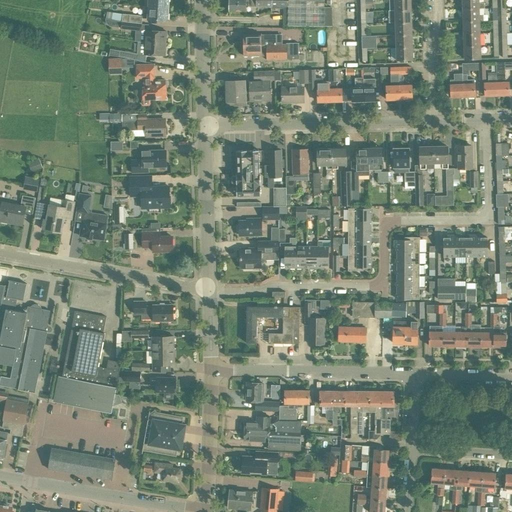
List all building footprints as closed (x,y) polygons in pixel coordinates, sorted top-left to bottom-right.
[(229,0),(229,11),(245,12),(245,4),(255,4),(255,7),(283,7),(282,26),(324,27),(324,0),(229,0)] [(372,0),(360,0),(360,11),(365,11),(365,6),(373,6),(372,0)] [(410,0),(394,0),(395,10),(411,10),(410,0)] [(478,0),(462,0),(463,10),(478,9),(478,8),(483,8),(483,2),(478,2),(478,0)] [(143,6),(143,12),(148,12),(147,19),(167,21),(167,20),(167,7),(148,6),(143,6)] [(478,9),(463,10),(463,22),(479,21),(483,21),(483,15),(479,15),(478,9)] [(411,10),(395,10),(395,23),(411,22),(411,10)] [(123,14),(122,22),(142,24),(143,16),(123,14)] [(111,20),(110,27),(115,28),(121,29),(136,30),(141,31),(141,30),(142,24),(122,22),(115,21),(111,20)] [(479,21),(463,22),(463,34),(479,34),(479,21)] [(411,22),(395,23),(395,35),(411,34),(411,22)] [(146,30),(146,42),(166,43),(166,32),(149,31),(146,30)] [(411,34),(395,35),(396,47),(412,47),(411,34)] [(479,34),(463,34),(464,47),(480,46),(479,34)] [(244,36),(241,38),(241,42),(244,44),(260,44),(265,44),(264,35),(244,35),(244,36)] [(146,42),(145,54),(146,55),(147,55),(165,56),(166,43),(146,42)] [(244,47),(243,48),(243,51),(244,52),(244,55),(267,55),(267,53),(267,44),(265,44),(260,44),(244,44),(244,47)] [(281,44),(267,44),(267,53),(287,53),(286,44),(281,44)] [(299,44),(297,44),(288,44),(288,53),(299,52),(299,44)] [(480,46),(464,47),(464,59),(480,59),(480,46)] [(412,47),(396,47),(396,60),(412,59),(412,47)] [(120,50),(110,48),(109,55),(119,56),(138,60),(139,54),(120,50)] [(121,68),(121,59),(121,58),(109,58),(109,69),(121,68)] [(157,63),(138,64),(139,79),(145,79),(146,87),(144,87),(144,104),(146,104),(146,106),(152,105),(153,104),(153,100),(163,99),(163,100),(167,100),(167,99),(170,99),(170,95),(172,95),(171,83),(170,83),(170,81),(169,81),(169,79),(157,79),(157,75),(159,75),(158,65),(157,65),(157,63)] [(504,70),(504,64),(496,64),(496,72),(504,72),(504,70)] [(466,66),(461,67),(462,84),(474,84),(473,84),(473,79),(467,79),(466,66)] [(411,67),(398,67),(398,75),(398,79),(399,100),(412,99),(411,86),(404,86),(404,74),(411,74),(411,67)] [(457,75),(454,75),(455,81),(457,81),(457,85),(462,84),(461,67),(456,67),(457,75)] [(308,70),(299,71),(300,83),(308,83),(308,70)] [(264,81),(263,71),(253,72),(254,81),(264,81)] [(274,81),(274,71),(263,71),(264,81),(274,81)] [(496,72),(496,73),(496,79),(496,83),(497,95),(509,95),(508,81),(502,82),(502,78),(504,78),(504,72),(496,72)] [(364,101),(363,79),(363,78),(355,79),(355,85),(358,85),(358,88),(351,89),(346,89),(347,101),(352,100),(352,101),(353,101),(354,103),(358,103),(359,101),(364,101)] [(375,79),(363,79),(364,101),(369,101),(370,102),(374,102),(375,101),(376,100),(375,79)] [(393,86),(386,86),(387,100),(399,100),(398,79),(393,79),(393,86)] [(491,83),(484,84),(485,96),(497,95),(496,83),(496,79),(491,79),(491,83)] [(226,81),(225,81),(226,92),(249,91),(249,83),(247,83),(247,80),(245,80),(226,81)] [(270,98),(269,81),(249,82),(249,83),(249,91),(249,94),(250,94),(250,95),(253,95),(253,101),(255,101),(256,102),(263,102),(263,101),(270,101),(270,98)] [(329,82),(317,83),(318,102),(330,102),(329,89),(329,85),(329,82)] [(457,85),(450,85),(451,98),(463,97),(462,84),(457,85)] [(474,84),(462,84),(463,97),(475,97),(474,84)] [(305,87),(281,88),(282,104),(305,104),(305,87)] [(347,101),(346,89),(329,89),(330,102),(342,102),(342,101),(347,101)] [(246,105),(246,101),(253,101),(253,95),(250,95),(250,94),(249,94),(249,91),(226,92),(226,106),(246,105)] [(146,114),(122,115),(122,122),(138,122),(138,130),(146,130),(146,136),(165,135),(165,134),(167,134),(167,128),(165,128),(165,120),(146,120),(146,114)] [(426,147),(420,147),(420,169),(426,169),(426,163),(434,163),(433,147),(432,145),(431,144),(429,144),(427,145),(426,147)] [(357,173),(351,173),(352,189),(358,189),(358,175),(369,175),(369,170),(369,148),(366,148),(366,146),(357,146),(357,148),(356,148),(357,173)] [(448,146),(433,147),(434,163),(442,163),(442,169),(448,168),(448,146)] [(472,146),(458,146),(458,169),(472,168),(472,146)] [(268,188),(274,188),(274,177),(282,177),(281,167),(284,167),(284,160),(281,160),(281,150),(278,150),(278,147),(272,148),(272,150),(269,150),(269,160),(269,165),(265,165),(265,177),(268,177),(268,188)] [(397,149),(394,149),(394,167),(409,167),(408,149),(402,149),(402,147),(397,147),(397,149)] [(382,148),(369,148),(369,170),(375,170),(375,172),(378,172),(378,182),(388,182),(388,172),(381,172),(381,170),(382,170),(382,148)] [(307,149),(292,150),(293,174),(308,173),(307,149)] [(331,149),(317,149),(318,165),(326,165),(326,169),(332,169),(331,149)] [(345,149),(331,149),(332,169),(338,169),(338,165),(346,165),(345,149)] [(142,159),(131,160),(132,173),(149,173),(149,167),(166,166),(166,150),(142,151),(142,159)] [(236,176),(232,176),(233,184),(236,184),(236,187),(233,187),(233,196),(237,195),(237,197),(261,196),(260,173),(259,150),(254,151),(236,151),(237,174),(236,174),(236,176)] [(39,158),(27,163),(31,172),(43,168),(39,158)] [(454,190),(453,179),(453,175),(454,175),(454,169),(446,169),(446,190),(454,190)] [(415,184),(415,177),(415,172),(405,172),(405,184),(415,184)] [(152,175),(129,176),(130,197),(141,197),(141,208),(169,207),(169,186),(152,187),(152,175)] [(296,176),(286,176),(286,194),(290,194),(296,194),(296,176)] [(25,177),(23,189),(37,192),(39,179),(25,177)] [(502,181),(497,181),(497,194),(503,194),(503,183),(508,183),(508,181),(502,181)] [(286,188),(273,188),(273,207),(286,207),(286,194),(286,188)] [(91,195),(79,193),(77,207),(89,209),(91,195)] [(2,202),(0,212),(0,221),(7,222),(8,220),(23,223),(25,213),(32,214),(35,198),(22,195),(20,205),(2,202)] [(44,219),(42,229),(48,230),(48,229),(62,231),(64,218),(72,219),(75,202),(63,200),(62,207),(49,205),(46,220),(44,219)] [(278,207),(263,207),(263,220),(278,219),(278,207)] [(307,220),(307,215),(307,209),(307,207),(296,207),(296,220),(307,220)] [(348,208),(348,220),(371,220),(371,208),(348,208)] [(317,209),(317,215),(317,219),(330,220),(330,209),(317,209)] [(104,240),(108,215),(89,212),(84,211),(80,236),(87,237),(87,238),(92,239),(92,238),(104,240)] [(115,221),(124,221),(123,211),(114,211),(115,221)] [(239,225),(237,226),(237,232),(239,233),(239,235),(261,235),(261,218),(246,219),(246,221),(239,221),(239,225)] [(348,220),(348,232),(371,232),(371,220),(348,220)] [(167,227),(142,227),(143,248),(153,247),(153,252),(172,251),(174,251),(174,234),(161,235),(161,230),(167,230),(167,227)] [(348,232),(348,244),(371,244),(371,232),(348,232)] [(133,233),(124,234),(125,249),(133,249),(133,233)] [(447,238),(444,238),(444,257),(455,256),(455,235),(447,235),(447,238)] [(462,235),(455,235),(455,256),(466,256),(465,238),(462,238),(462,235)] [(469,238),(465,238),(466,256),(476,256),(476,235),(469,235),(469,238)] [(484,235),(476,235),(476,256),(487,256),(487,237),(484,237),(484,235)] [(397,240),(397,252),(420,252),(420,237),(404,237),(404,240),(397,240)] [(280,243),(280,255),(285,255),(285,265),(288,265),(288,268),(296,268),(296,246),(296,238),(290,238),(290,243),(280,243)] [(258,248),(240,249),(240,269),(262,269),(262,264),(266,260),(278,260),(278,240),(257,241),(258,248)] [(317,241),(317,246),(317,268),(324,268),(325,265),(328,265),(328,252),(330,252),(330,241),(317,241)] [(348,244),(348,255),(370,255),(371,244),(348,244)] [(504,244),(499,244),(499,256),(505,256),(511,256),(511,250),(505,250),(504,244)] [(296,246),(296,268),(303,268),(303,265),(307,265),(307,246),(296,246)] [(307,246),(307,265),(310,265),(310,268),(317,268),(317,246),(307,246)] [(397,252),(397,264),(420,264),(420,252),(397,252)] [(348,255),(348,270),(363,271),(363,267),(370,268),(370,255),(348,255)] [(397,264),(397,275),(420,275),(420,264),(397,264)] [(397,275),(397,287),(420,287),(420,275),(397,275)] [(35,279),(33,298),(42,299),(44,280),(35,279)] [(0,362),(12,365),(12,366),(13,366),(10,377),(1,375),(0,378),(0,384),(18,389),(35,393),(35,392),(38,377),(40,366),(47,332),(47,331),(40,330),(41,325),(47,326),(50,311),(41,309),(42,308),(40,306),(38,304),(35,304),(33,305),(31,306),(30,307),(28,306),(27,312),(14,310),(16,299),(24,300),(23,299),(26,284),(27,284),(9,280),(9,281),(8,288),(4,288),(5,286),(5,285),(0,284),(0,362)] [(455,286),(439,287),(439,299),(455,299),(455,286)] [(466,286),(455,286),(455,299),(466,299),(466,286)] [(397,287),(397,299),(420,299),(420,287),(397,287)] [(467,290),(467,302),(477,302),(477,290),(467,290)] [(146,301),(134,302),(134,314),(146,314),(146,312),(153,312),(153,321),(173,321),(173,305),(153,305),(153,307),(146,307),(146,301)] [(353,302),(353,317),(375,318),(375,307),(375,303),(353,302)] [(424,318),(424,302),(405,302),(405,304),(406,304),(406,308),(416,308),(416,318),(424,318)] [(375,303),(375,307),(375,318),(391,318),(391,317),(392,304),(375,303)] [(406,304),(405,304),(392,304),(391,317),(406,317),(406,308),(406,304)] [(296,335),(296,320),(296,308),(296,307),(240,307),(240,323),(246,323),(246,329),(245,329),(245,345),(268,345),(268,343),(276,343),(276,346),(292,346),(292,335),(296,335)] [(60,376),(55,401),(102,412),(104,417),(127,421),(131,398),(115,395),(121,362),(108,360),(106,368),(99,367),(105,334),(103,333),(105,326),(106,317),(75,311),(62,376),(60,376)] [(440,313),(440,327),(443,327),(442,332),(442,346),(455,346),(455,332),(455,326),(446,326),(446,313),(442,313),(440,313)] [(309,318),(309,344),(323,345),(323,318),(309,318)] [(455,332),(455,346),(468,346),(468,321),(468,319),(465,319),(465,327),(461,327),(461,332),(455,332)] [(393,328),(393,343),(405,343),(406,328),(406,322),(394,321),(394,328),(393,328)] [(468,321),(468,346),(480,347),(481,332),(473,332),(473,327),(471,327),(471,321),(468,321)] [(406,328),(405,343),(417,344),(418,328),(417,328),(418,322),(412,322),(411,328),(406,328)] [(507,332),(500,332),(500,326),(497,326),(497,328),(493,328),(493,347),(506,347),(507,332)] [(493,347),(493,328),(490,327),(481,327),(481,332),(480,347),(493,347)] [(339,328),(339,342),(366,342),(366,328),(339,328)] [(429,331),(429,346),(442,346),(442,332),(429,331)] [(174,337),(152,337),(152,351),(174,350),(174,337)] [(174,350),(152,351),(153,371),(170,371),(169,365),(174,364),(174,350)] [(140,371),(132,371),(123,370),(123,382),(139,382),(140,371)] [(156,383),(156,391),(164,392),(164,398),(172,398),(172,392),(174,392),(174,378),(156,378),(156,377),(148,377),(148,383),(156,383)] [(247,383),(246,401),(262,402),(263,384),(247,383)] [(285,391),(285,403),(297,403),(297,391),(285,391)] [(297,403),(309,404),(309,391),(297,391),(297,403)] [(333,424),(333,406),(333,391),(320,391),(320,405),(326,405),(326,424),(333,424)] [(333,391),(333,406),(339,406),(345,406),(345,391),(333,391)] [(351,406),(350,433),(356,433),(357,391),(345,391),(345,406),(351,406)] [(357,391),(356,433),(362,433),(363,411),(369,411),(369,391),(357,391)] [(369,391),(369,411),(375,411),(375,434),(381,434),(381,391),(369,391)] [(381,391),(381,434),(390,434),(390,420),(385,419),(385,412),(394,412),(394,400),(396,400),(396,393),(394,393),(394,391),(381,391)] [(4,420),(2,427),(11,429),(10,434),(22,436),(24,424),(28,403),(7,399),(3,420),(4,420)] [(261,402),(261,411),(271,411),(271,403),(261,402)] [(279,406),(279,420),(296,421),(297,408),(297,403),(285,403),(288,403),(288,406),(279,406)] [(148,418),(142,451),(143,449),(175,455),(176,449),(180,450),(180,451),(186,424),(185,424),(185,425),(181,424),(182,418),(156,413),(155,411),(147,416),(148,418)] [(245,425),(244,431),(269,433),(269,431),(272,431),(272,432),(278,432),(300,433),(301,421),(296,421),(279,420),(272,423),(275,427),(270,426),(270,417),(260,417),(259,425),(245,425)] [(244,431),(244,440),(278,442),(278,449),(299,450),(300,433),(278,432),(272,432),(272,431),(269,431),(269,433),(244,431)] [(343,444),(342,459),(350,460),(351,445),(343,444)] [(52,448),(48,469),(111,480),(115,459),(52,448)] [(362,455),(361,461),(367,462),(367,461),(388,463),(388,457),(390,457),(391,451),(389,451),(389,450),(368,448),(367,456),(362,455)] [(243,456),(242,472),(276,474),(277,452),(256,451),(256,457),(243,456)] [(333,472),(333,454),(325,454),(324,472),(333,472)] [(354,471),(353,473),(387,475),(388,463),(367,461),(367,462),(367,471),(354,471)] [(155,462),(154,472),(163,473),(162,480),(165,480),(166,481),(167,482),(169,481),(179,482),(180,469),(172,467),(172,464),(165,463),(165,464),(155,462)] [(431,468),(431,483),(437,483),(437,488),(443,488),(443,484),(444,469),(431,468)] [(444,469),(443,484),(450,484),(451,484),(450,490),(453,490),(453,489),(456,490),(456,485),(457,470),(444,469)] [(456,485),(456,490),(459,490),(461,490),(462,485),(469,486),(470,471),(457,470),(456,485)] [(306,481),(312,482),(313,472),(307,472),(297,471),(296,480),(306,481)] [(470,471),(469,486),(476,486),(475,491),(478,491),(478,505),(480,505),(482,472),(470,471)] [(480,505),(481,506),(484,506),(484,492),(488,492),(489,487),(495,488),(496,473),(482,472),(480,505)] [(353,473),(353,477),(367,477),(367,487),(372,487),(386,488),(387,475),(353,473)] [(372,487),(371,500),(385,501),(386,488),(372,487)] [(262,488),(260,510),(277,511),(279,490),(262,488)] [(230,489),(228,508),(250,510),(252,492),(230,489)] [(358,494),(357,504),(366,504),(366,495),(358,494)] [(371,505),(369,511),(384,511),(385,501),(371,500),(371,505)]
